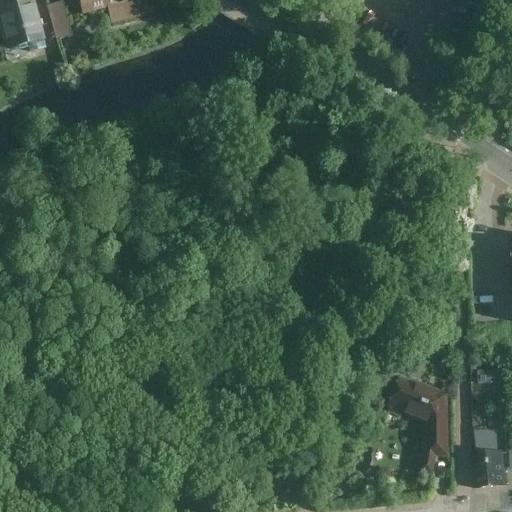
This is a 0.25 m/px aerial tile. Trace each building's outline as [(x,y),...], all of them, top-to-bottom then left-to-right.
[(51,5),(60,38),(78,34),(69,0),(51,5)] [(76,0),(81,18),(107,11),(111,25),(148,15),(143,0),(76,0)] [(43,43),(32,2),(0,10),(0,30),(6,53),(43,43)] [(449,390),(398,373),(385,410),(421,421),(420,451),(447,453),(449,390)] [(494,427),(476,428),(477,441),(494,440),(494,427)] [(503,447),(477,449),(480,488),(506,486),(503,447)] [(261,511),(261,484),(249,484),(248,511),(261,511)]
